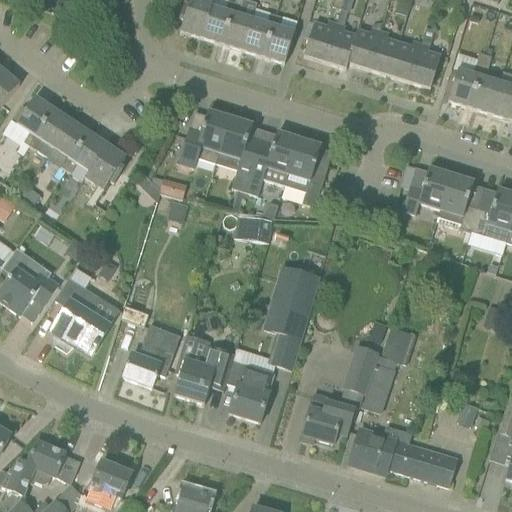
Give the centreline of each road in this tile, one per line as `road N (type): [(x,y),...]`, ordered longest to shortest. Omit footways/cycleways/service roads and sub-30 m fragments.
road 1 (residential): [(419,511),(133,426),(0,364)]
road 2 (residential): [(149,69),(348,129),(394,124),(511,160)]
road 3 (residential): [(149,69),(114,99),(86,102),(0,39)]
